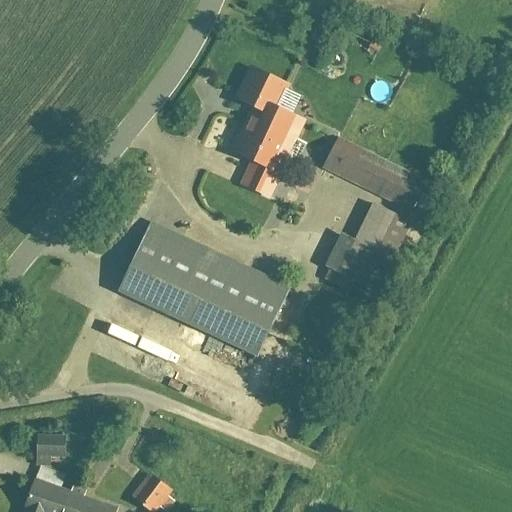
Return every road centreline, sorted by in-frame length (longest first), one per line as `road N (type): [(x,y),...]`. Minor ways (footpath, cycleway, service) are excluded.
road 1 (unknown): [(0,405),(141,400),(348,481)]
road 2 (tertiary): [(0,286),(95,180),(197,36),(213,0)]
